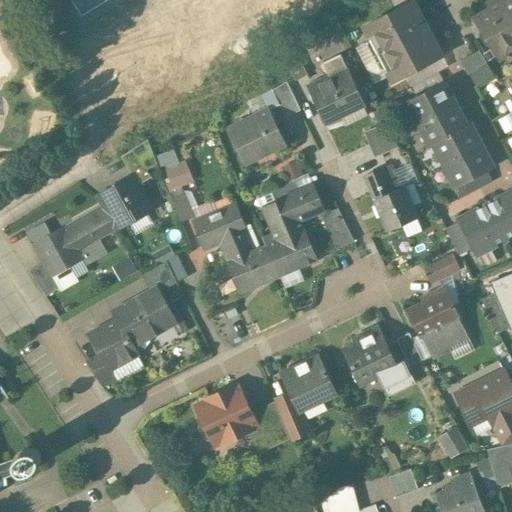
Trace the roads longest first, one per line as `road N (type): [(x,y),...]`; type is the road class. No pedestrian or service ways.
road 1 (residential): [(106,423),(362,296)]
road 2 (residential): [(106,423),(42,321)]
